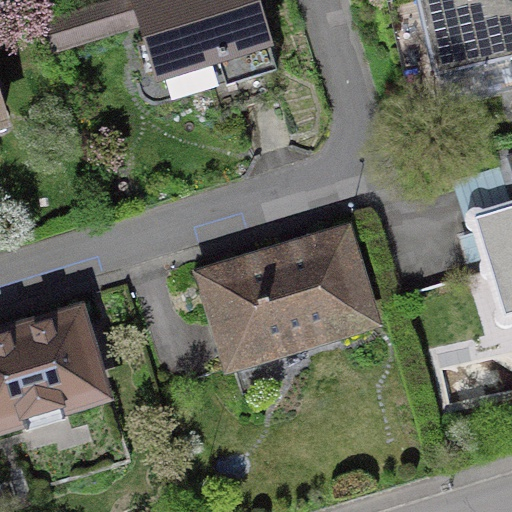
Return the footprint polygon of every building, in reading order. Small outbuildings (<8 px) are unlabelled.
[(134,0),(157,75),(201,62),(216,112),(276,94),(270,72),(275,71),(253,0),(134,0)] [(511,0),(417,0),(435,78),(511,59),(511,0)] [(53,50),(121,29),(113,2),(44,23),(53,50)] [(499,326),(501,327),(504,328),(506,328),(509,327),(511,327),(511,325),(511,147),(511,148),(509,148),(506,148),(503,149),(501,151),(500,153),(499,156),(499,159),(499,161),(500,164),(501,166),(503,167),(505,169),(508,170),(510,170),(511,169),(503,173),(511,199),(511,198),(511,209),(487,217),(486,215),(485,214),(483,212),(482,211),(479,210),(476,210),(474,210),(472,211),(470,212),(468,214),(467,216),(466,217),(466,219),(465,221),(466,223),(467,226),(468,228),(469,229),(471,231),(474,232),(476,232),(479,232),(483,245),(487,259),(485,259),(483,261),(482,263),(480,265),(480,267),(480,268),(480,271),(481,273),(481,275),(483,277),(484,278),(486,279),(489,280),(491,280),(493,280),(502,307),(500,307),(498,308),(497,310),(496,311),(495,313),(495,315),(495,318),(495,320),(496,322),(497,324),(499,326)] [(274,256),(204,278),(230,363),(370,321),(344,235),(274,256)] [(10,336),(0,338),(0,484),(1,484),(0,480),(0,424),(22,418),(26,431),(66,420),(62,406),(100,395),(76,316),(30,330),(29,328),(19,331),(9,334),(10,336)]
